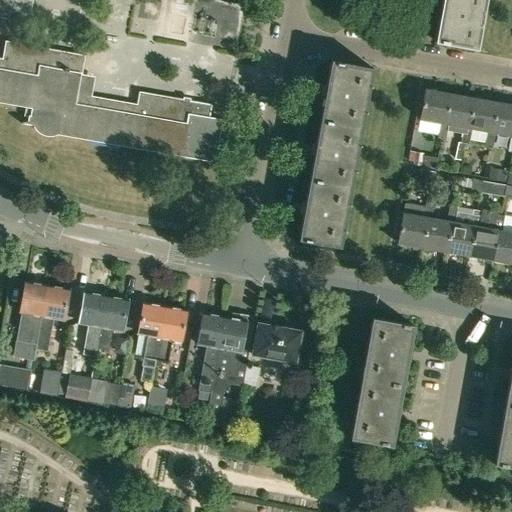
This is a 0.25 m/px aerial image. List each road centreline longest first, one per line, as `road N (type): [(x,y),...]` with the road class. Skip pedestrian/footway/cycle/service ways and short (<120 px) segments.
road 1 (unclassified): [(511,314),(246,266)]
road 2 (unclassified): [(246,266),(62,229),(0,201)]
road 3 (residential): [(246,266),(287,37)]
road 4 (residential): [(511,76),(287,37)]
